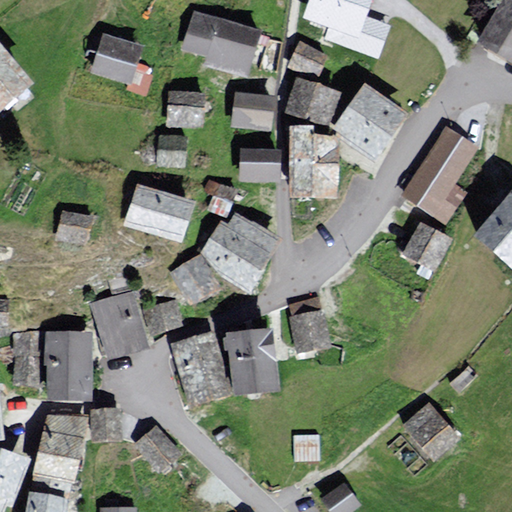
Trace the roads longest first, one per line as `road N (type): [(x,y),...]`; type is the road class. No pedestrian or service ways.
road 1 (residential): [(295,284),(347,237),(441,105),(474,84),(511,89)]
road 2 (residential): [(295,0),(282,206),(295,284)]
road 3 (residential): [(147,387),(147,362),(166,343),(295,284)]
road 4 (residential): [(269,511),(169,419),(147,387)]
road 5 (residential): [(147,387),(85,405),(15,411)]
